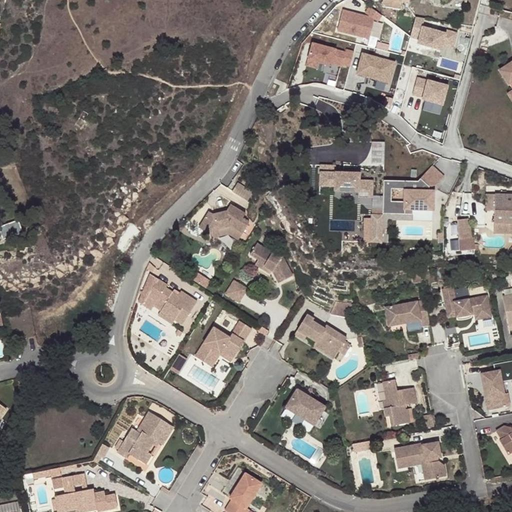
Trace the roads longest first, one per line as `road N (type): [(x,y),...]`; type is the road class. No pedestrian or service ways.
road 1 (residential): [(221,430),(351,505),(470,492),(475,482),(451,357)]
road 2 (residential): [(107,357),(132,270),(155,230),(208,181),(250,115)]
road 3 (residential): [(250,115),(325,87),(381,108),(413,140),(453,151)]
road 4 (residential): [(453,151),(449,132),(484,6)]
road 5 (residential): [(250,115),(285,33),(317,0)]
